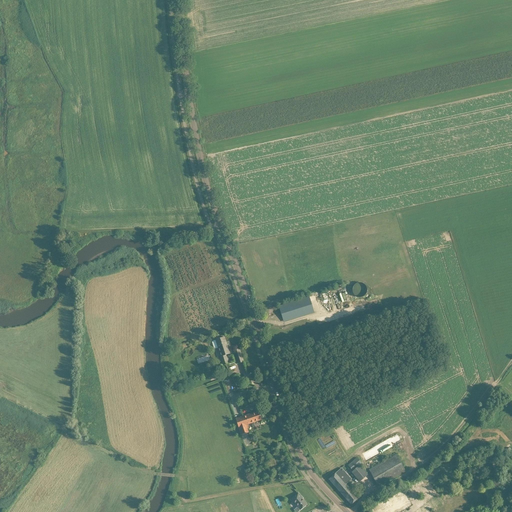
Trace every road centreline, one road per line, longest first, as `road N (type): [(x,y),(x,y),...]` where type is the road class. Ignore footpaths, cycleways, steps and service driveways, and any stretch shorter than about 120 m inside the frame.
road 1 (tertiary): [(346,511),(302,459),(220,225),(177,0)]
road 2 (track): [(220,225),(69,230)]
